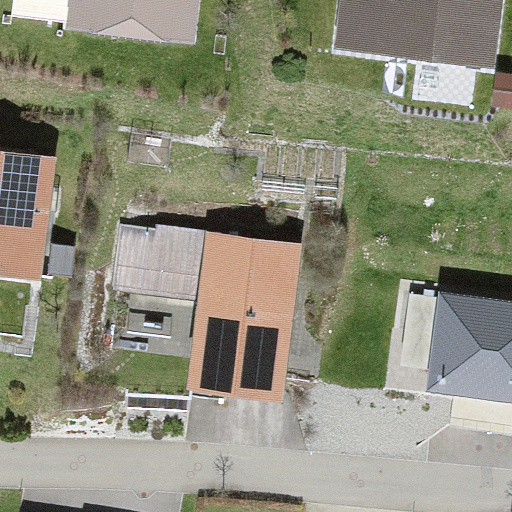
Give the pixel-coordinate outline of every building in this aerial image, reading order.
[(210,0),(78,0),(77,15),(207,30),(210,0)] [(506,0),(339,0),(335,33),(500,54),(506,0)] [(51,159),(0,154),(0,265),(42,269),(51,159)] [(287,240),(200,234),(189,383),(276,389),(287,240)] [(511,305),(441,297),(429,389),(511,399),(511,305)]
